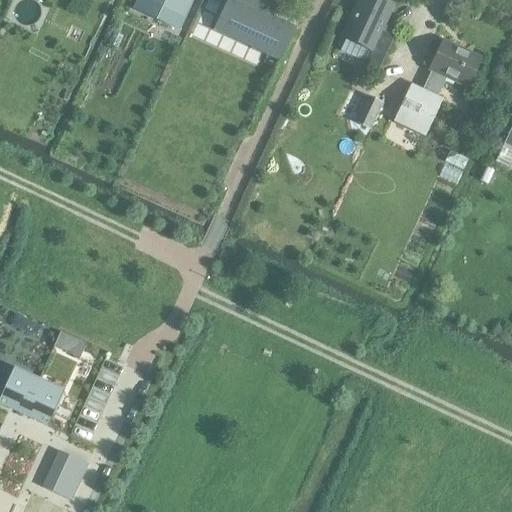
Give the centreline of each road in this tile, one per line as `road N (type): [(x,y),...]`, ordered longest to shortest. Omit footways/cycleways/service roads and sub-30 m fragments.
road 1 (track): [(190,291),(511,440)]
road 2 (unclassified): [(199,264),(320,0)]
road 3 (residential): [(199,264),(174,324),(142,350),(101,442)]
road 4 (track): [(0,173),(135,233)]
